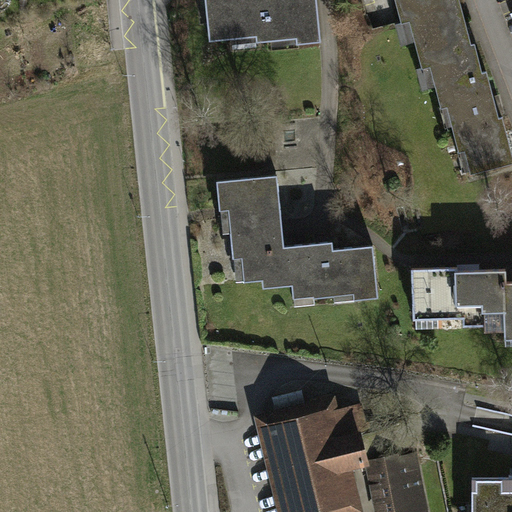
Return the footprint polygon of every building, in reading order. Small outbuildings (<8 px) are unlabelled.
[(320,41),(316,0),(205,0),(209,40),(256,35),(257,42),(296,38),(297,43),(320,41)] [(471,44),(459,0),(396,0),(402,21),(410,19),(422,67),(430,65),(436,84),(482,72),(474,43),(471,44)] [(482,72),(436,84),(441,107),(447,105),(459,150),(465,149),(471,172),(511,161),(511,154),(502,116),(498,117),(486,71),(482,72)] [(277,174),(216,180),(219,209),(229,208),(231,232),(230,232),(233,257),(242,256),(244,281),(262,279),(259,248),(284,245),(277,174)] [(332,241),(284,245),(259,248),(262,279),(263,287),(292,284),(293,296),(314,294),(314,297),(334,295),(334,294),(353,292),(354,299),(378,297),(373,245),(333,249),(332,241)] [(503,281),(506,281),(506,269),(457,270),(457,267),(412,268),(413,312),(437,312),(437,318),(484,316),(484,326),(505,325),(503,281)] [(511,281),(506,281),(503,281),(505,325),(505,329),(511,328),(511,281)] [(270,411),(294,511),(344,500),(337,467),(364,461),(357,434),(366,432),(360,405),(336,410),(332,394),(308,400),(308,402),(270,411)] [(373,461),(383,511),(416,511),(425,510),(415,458),(407,459),(407,455),(395,458),(394,456),(373,461)] [(472,478),(472,511),(511,511),(511,474),(509,475),(509,478),(472,478)]
